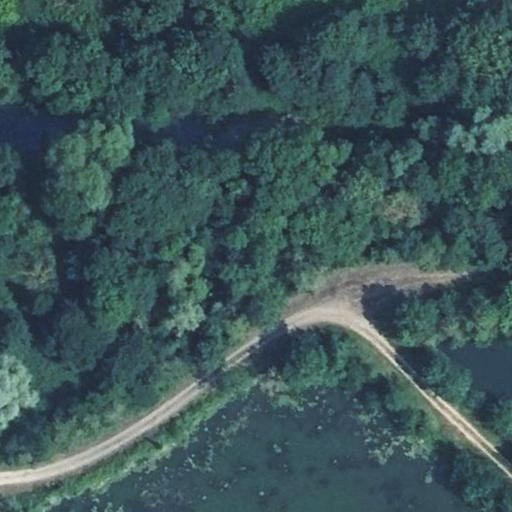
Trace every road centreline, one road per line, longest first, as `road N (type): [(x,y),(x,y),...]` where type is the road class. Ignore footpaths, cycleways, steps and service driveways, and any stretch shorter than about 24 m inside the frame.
road 1 (track): [(511,275),(409,282),(334,305),(273,331),(107,445),(0,479)]
road 2 (track): [(511,469),(334,305)]
